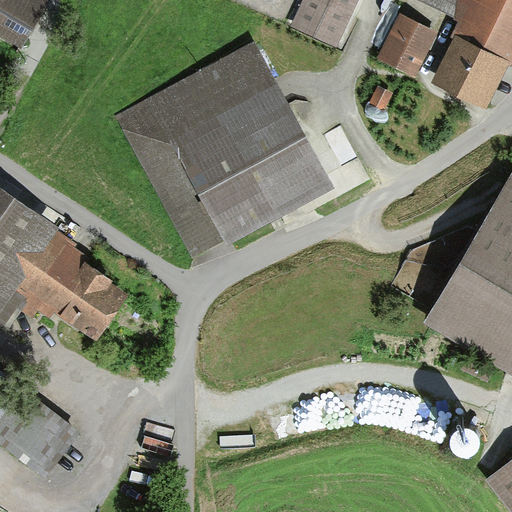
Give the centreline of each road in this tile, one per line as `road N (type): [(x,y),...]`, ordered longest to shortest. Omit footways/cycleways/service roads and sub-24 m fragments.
road 1 (track): [(182,426),(185,324),(194,294),(218,272),(381,195),(511,103)]
road 2 (unknown): [(184,363),(150,393),(129,398),(103,471),(78,510),(0,473)]
road 3 (unknown): [(0,165),(194,294)]
